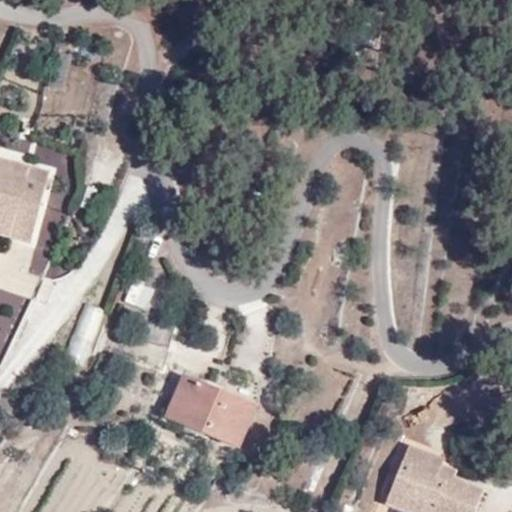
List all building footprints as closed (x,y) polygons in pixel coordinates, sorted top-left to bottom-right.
[(147,0),(152,21),(166,19),(161,0),(147,0)] [(44,96),(62,102),(73,67),(54,61),(44,96)] [(0,160),(0,172),(51,186),(54,174),(0,160)] [(0,233),(36,243),(51,186),(0,172),(0,233)] [(81,367),(103,312),(86,305),(64,360),(81,367)] [(100,356),(158,374),(172,330),(149,320),(141,345),(108,336),(100,356)] [(188,419),(183,430),(235,451),(253,409),(213,393),(215,384),(202,379),(199,386),(180,378),(166,410),(188,419)] [(188,419),(166,410),(161,421),(183,430),(188,419)] [(392,455),(373,511),(464,511),(470,495),(439,485),(437,491),(422,486),(426,473),(428,467),(392,455)] [(426,473),(422,486),(437,491),(439,485),(441,478),(426,473)]
